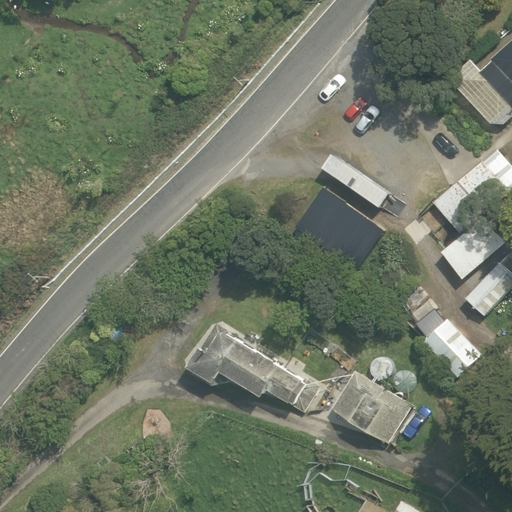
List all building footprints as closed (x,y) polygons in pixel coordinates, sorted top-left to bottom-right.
[(511,119),(511,44),(484,70),(473,59),(459,72),(459,88),(492,123),(507,124),(511,119)] [(407,80),(388,97),(436,150),(455,133),(407,80)] [(511,192),(511,164),(499,150),(436,203),(462,234),(511,192)] [(387,230),(327,188),(298,227),(359,269),(387,230)] [(507,243),(485,219),(445,252),(466,279),(507,243)] [(487,316),(511,290),(511,274),(501,265),(469,299),(487,316)] [(225,370),(265,396),(269,389),(306,412),(329,376),(293,354),(285,365),(280,362),(282,359),(220,322),(204,347),(203,346),(191,365),(217,382),(225,370)] [(414,405),(358,370),(335,407),(390,443),(414,405)] [(390,511),(391,511),(369,499),(362,511),(390,511)] [(426,511),(404,499),(396,511),(426,511)]
